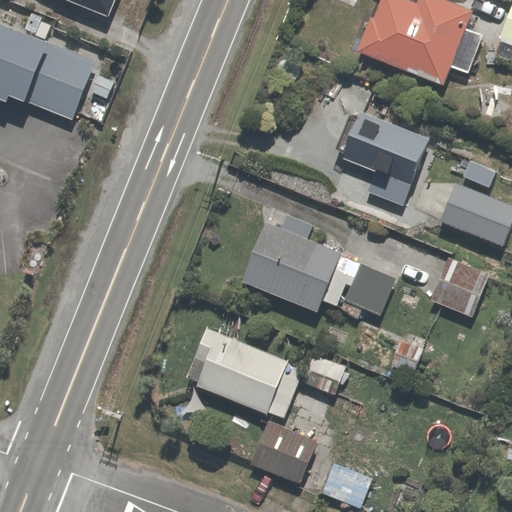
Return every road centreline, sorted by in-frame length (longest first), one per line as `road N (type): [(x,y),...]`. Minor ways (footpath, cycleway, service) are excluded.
road 1 (primary): [(43,461),(229,0)]
road 2 (residential): [(183,511),(43,461)]
